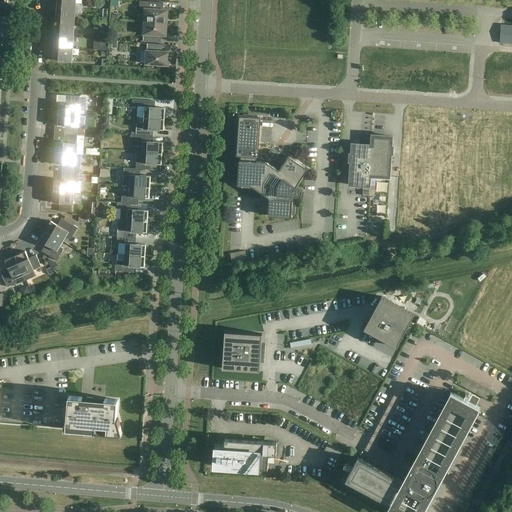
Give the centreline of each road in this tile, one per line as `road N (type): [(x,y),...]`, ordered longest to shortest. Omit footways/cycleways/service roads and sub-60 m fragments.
road 1 (residential): [(511,106),(200,84)]
road 2 (tertiary): [(170,360),(200,84)]
road 3 (residential): [(0,231),(25,214),(42,0)]
road 4 (residential): [(168,390),(280,398),(366,446)]
road 5 (residential): [(170,360),(134,356),(0,374)]
road 6 (tertiary): [(0,482),(162,496)]
road 7 (tertiary): [(162,496),(293,511)]
